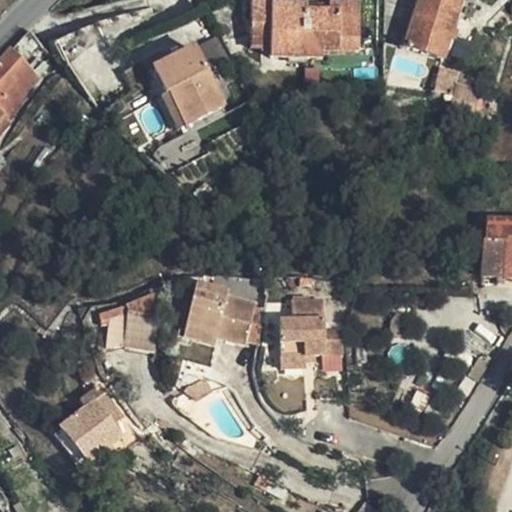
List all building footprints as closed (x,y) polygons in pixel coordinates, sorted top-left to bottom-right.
[(250,0),(249,46),(285,47),(284,58),(304,59),(305,0),(250,0)] [(322,51),(356,52),(358,52),(359,0),(305,0),(304,59),(318,59),(322,59),(322,51)] [(443,53),(458,0),(417,0),(405,43),(443,53)] [(31,28),(11,50),(30,67),(48,47),(31,28)] [(192,51),(205,76),(233,61),(221,36),(192,51)] [(222,107),(205,76),(192,51),(151,74),(164,98),(168,96),(184,127),(222,107)] [(322,59),(318,59),(317,65),(355,66),(356,52),(322,51),(322,59)] [(0,122),(33,78),(8,53),(0,62),(0,122)] [(454,95),(458,81),(461,69),(439,62),(430,88),(454,95)] [(33,78),(0,122),(0,129),(36,79),(33,78)] [(454,95),(479,104),(484,89),(458,81),(454,95)] [(479,104),(454,95),(451,105),(477,112),(479,104)] [(511,216),(488,215),(483,274),(511,275),(511,216)] [(197,280),(191,279),(181,324),(217,333),(218,327),(188,321),(197,280)] [(188,321),(218,327),(217,333),(249,341),(257,300),(229,293),(230,288),(197,280),(188,321)] [(325,300),(294,302),(295,321),(282,322),(285,369),(310,368),(309,362),(309,356),(319,355),(328,354),(325,300)] [(127,310),(125,343),(157,345),(160,308),(128,305),(127,310)] [(107,317),(105,347),(125,343),(127,310),(107,317)] [(212,385),(227,376),(220,363),(198,372),(197,378),(212,385)] [(95,398),(115,424),(126,413),(101,381),(89,391),(95,398)] [(93,454),(110,441),(121,432),(115,424),(95,398),(63,425),(88,459),(93,454)] [(54,432),(81,465),(88,459),(63,425),(54,432)] [(101,464),(117,450),(110,441),(93,454),(101,464)]
